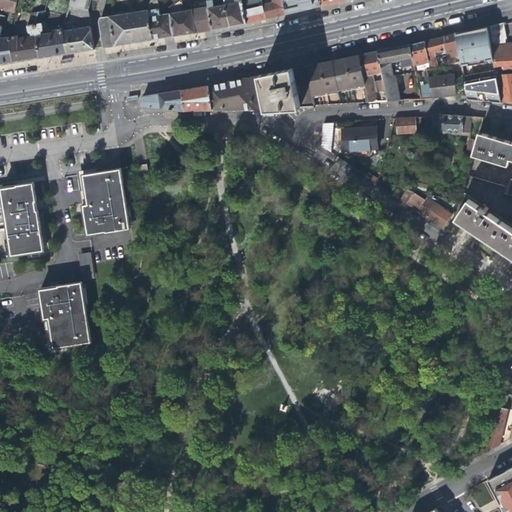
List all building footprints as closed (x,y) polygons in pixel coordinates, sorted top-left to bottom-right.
[(17,0),(1,0),(0,5),(0,8),(14,12),(17,0)] [(70,0),(70,4),(88,9),(90,0),(70,0)] [(164,37),(173,36),(170,13),(160,15),(158,1),(154,0),(152,0),(149,10),(154,39),(164,37)] [(181,34),(211,29),(208,7),(180,12),(178,0),(177,0),(175,2),(169,7),(170,13),(173,36),(181,34)] [(234,0),(235,0),(228,2),(232,24),(237,23),(245,21),(240,0),(234,0)] [(240,0),(245,21),(257,18),(264,17),(260,0),(240,0)] [(263,0),(260,0),(264,17),(278,13),(283,12),(280,0),(271,0),(272,0),(264,2),(263,0)] [(280,0),(283,12),(284,12),(283,7),(297,3),(298,9),(314,5),(321,3),(320,0),(280,0)] [(213,5),(216,26),(222,25),(228,24),(232,24),(228,2),(213,5)] [(283,7),(284,12),(292,10),(298,9),(297,3),(283,7)] [(90,18),(88,9),(70,4),(67,12),(90,18)] [(100,21),(104,47),(111,46),(132,42),(154,39),(149,10),(111,16),(100,18),(100,21)] [(44,11),(38,12),(35,23),(40,57),(52,55),(67,53),(63,31),(63,28),(55,29),(55,31),(42,33),(42,32),(43,30),(41,21),(44,11)] [(18,35),(9,36),(13,62),(26,59),(40,57),(35,23),(38,12),(31,13),(27,25),(29,32),(31,33),(32,35),(19,38),(18,35)] [(0,63),(0,64),(13,62),(9,36),(5,37),(0,36),(3,28),(2,26),(4,17),(0,15),(0,63)] [(506,35),(503,19),(487,23),(490,38),(506,35)] [(467,96),(474,97),(492,99),(501,100),(496,70),(491,43),(490,38),(487,23),(475,26),(468,28),(453,31),(458,53),(461,69),(467,96)] [(91,25),(63,31),(67,53),(79,51),(95,48),(91,25)] [(452,54),(458,53),(453,31),(447,32),(442,34),(445,47),(448,62),(453,61),(452,54)] [(435,49),(445,47),(442,34),(433,36),(424,38),(428,59),(429,64),(437,62),(435,49)] [(428,59),(424,38),(417,40),(409,41),(413,62),(428,59)] [(511,40),(508,40),(491,43),(496,70),(501,100),(509,101),(511,101),(511,40)] [(402,71),(415,69),(413,62),(409,41),(395,44),(376,48),(387,99),(400,98),(398,90),(394,73),(392,73),(389,60),(399,58),(402,71)] [(377,72),(383,99),(387,99),(376,48),(367,50),(358,52),(363,74),(372,73),(377,72)] [(358,52),(344,54),(351,85),(357,84),(365,83),(358,52)] [(344,54),(331,57),(337,88),(345,86),(351,85),(344,54)] [(332,89),(337,88),(331,57),(317,60),(324,90),(332,89)] [(430,66),(429,64),(428,59),(413,62),(415,69),(426,67),(430,66)] [(319,91),(324,90),(317,60),(304,62),(311,93),(319,91)] [(277,68),(258,71),(267,106),(300,104),(313,103),(311,93),(304,62),(277,68)] [(212,84),(215,107),(254,107),(267,106),(258,71),(231,79),(212,84)] [(427,75),(429,82),(432,96),(436,95),(452,93),(456,93),(453,72),(427,75)] [(365,83),(367,91),(375,90),(374,84),(372,73),(363,74),(365,83)] [(418,84),(420,97),(426,97),(432,96),(429,82),(418,84)] [(215,107),(212,84),(197,87),(184,89),(187,110),(215,107)] [(167,92),(161,93),(162,108),(187,110),(184,89),(167,92)] [(377,100),(375,90),(367,91),(369,100),(377,100)] [(161,93),(143,97),(143,107),(162,108),(161,93)] [(470,121),(480,121),(481,116),(433,112),(432,130),(449,131),(469,132),(470,121)] [(421,130),(421,115),(396,116),(396,119),(397,131),(421,130)] [(342,131),(344,152),(377,150),(376,129),(362,130),(342,131)] [(485,134),(477,132),(474,139),(470,154),(486,158),(487,155),(501,159),(501,162),(507,163),(509,158),(511,144),(511,140),(504,139),(495,136),(485,134)] [(474,139),(468,137),(462,155),(469,157),(470,154),(474,139)] [(84,204),(88,204),(84,174),(98,172),(97,168),(78,171),(83,197),(84,204)] [(127,206),(121,168),(98,172),(84,174),(88,204),(84,204),(88,234),(106,231),(107,232),(130,228),(130,226),(127,206)] [(0,223),(8,222),(12,254),(26,252),(44,249),(39,215),(37,215),(36,208),(35,200),(36,200),(33,182),(17,184),(16,185),(17,185),(0,188),(0,223)] [(429,199),(432,193),(405,186),(398,197),(442,226),(446,220),(450,213),(429,199)] [(479,233),(487,238),(502,216),(493,211),(492,213),(485,209),(487,205),(485,204),(482,207),(480,205),(481,203),(461,189),(456,204),(460,207),(454,216),(462,221),(470,227),(479,233)] [(511,223),(502,216),(487,238),(495,243),(502,248),(510,254),(511,254),(511,223)] [(93,278),(92,252),(80,253),(81,278),(93,278)] [(82,284),(82,281),(70,283),(58,285),(58,286),(54,286),(40,289),(45,318),(50,318),(54,347),(69,345),(91,341),(85,303),(82,284)] [(69,349),(69,345),(54,347),(50,318),(45,318),(50,352),(69,349)] [(499,391),(495,405),(503,406),(506,393),(499,391)] [(497,445),(507,408),(503,406),(495,405),(485,451),(484,452),(494,447),(497,445)] [(511,511),(511,467),(488,481),(498,500),(500,504),(502,507),(504,511),(511,511)]
